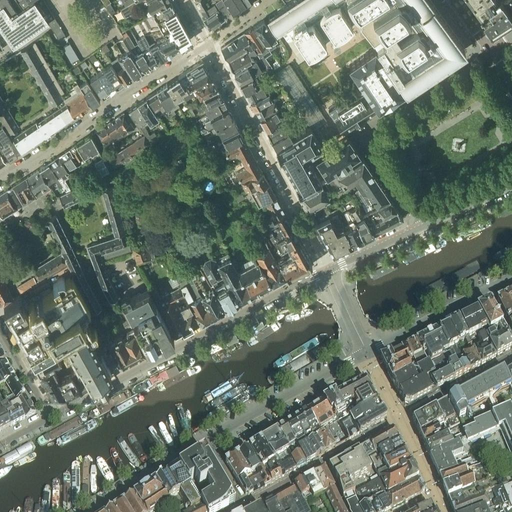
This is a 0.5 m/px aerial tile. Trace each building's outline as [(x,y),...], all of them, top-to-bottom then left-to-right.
[(0,0),(0,28),(12,47),(48,22),(59,37),(64,34),(43,0),(21,0),(18,2),(16,0),(0,0)] [(151,13),(170,1),(169,0),(152,0),(149,3),(146,4),(138,9),(140,12),(145,10),(148,16),(151,13)] [(193,0),(200,11),(206,7),(210,4),(214,1),(212,0),(193,0)] [(212,0),(214,1),(223,16),(232,11),(227,3),(224,0),(212,0)] [(224,0),(227,3),(232,11),(239,6),(235,0),(224,0)] [(401,87),(404,85),(405,87),(421,77),(425,75),(442,65),(446,62),(466,48),(430,0),(292,0),(284,6),(285,7),(274,14),(282,25),(279,27),(281,30),(280,30),(286,39),(287,39),(287,40),(288,40),(289,40),(290,40),(291,39),(293,39),(301,52),(305,50),(307,54),(309,53),(311,53),(312,52),(314,52),(316,51),(317,50),(319,49),(320,48),(321,47),(323,45),(324,44),(327,40),(328,39),(331,37),(336,36),(338,35),(340,34),(342,33),(344,32),(346,31),(348,29),(349,28),(351,26),(353,23),(354,22),(355,21),(356,21),(357,20),(358,19),(359,19),(383,54),(380,56),(374,48),(349,64),(361,82),(346,92),(348,95),(328,108),(342,129),(403,90),(401,87)] [(470,0),(479,11),(497,0),(470,0)] [(511,19),(511,10),(504,0),(497,0),(479,11),(494,32),(511,19)] [(156,21),(174,9),(170,1),(151,13),(156,21)] [(214,1),(210,4),(206,7),(216,21),(223,16),(214,1)] [(115,11),(110,3),(106,6),(111,14),(115,11)] [(216,21),(206,7),(200,11),(209,26),(216,21)] [(180,45),(182,44),(185,42),(185,39),(189,37),(184,27),(183,26),(183,25),(179,18),(174,9),(156,21),(151,13),(148,16),(134,24),(129,28),(138,43),(142,50),(148,45),(157,41),(165,37),(174,34),(180,45)] [(266,44),(266,45),(276,38),(263,19),(253,25),(262,39),(264,37),(268,42),(266,44)] [(128,28),(117,25),(124,37),(128,34),(125,29),(128,28)] [(259,49),(266,45),(266,44),(268,42),(264,37),(262,39),(253,25),(244,32),(252,46),(262,61),(269,70),(272,69),(265,59),(259,49)] [(252,46),(244,32),(220,47),(228,61),(252,46)] [(144,69),(145,69),(151,64),(142,50),(138,43),(134,45),(128,34),(124,37),(144,69)] [(165,37),(157,41),(166,55),(171,52),(172,51),(178,47),(180,45),(174,34),(165,37)] [(131,78),(132,77),(136,75),(144,69),(124,37),(120,40),(126,50),(122,53),(117,56),(131,78)] [(21,51),(31,69),(45,60),(34,41),(21,51)] [(158,60),(166,55),(157,41),(148,45),(158,60)] [(70,62),(78,58),(69,43),(62,47),(70,62)] [(157,60),(158,60),(148,45),(142,50),(151,64),(157,60)] [(252,46),(228,61),(234,71),(254,60),(256,64),(262,61),(252,46)] [(112,63),(112,64),(124,83),(131,78),(117,56),(111,60),(112,63)] [(51,69),(45,60),(31,69),(37,78),(51,69)] [(191,80),(193,79),(207,69),(201,60),(185,71),(191,80)] [(254,60),(234,71),(239,82),(255,73),(257,76),(269,70),(262,61),(256,64),(254,60)] [(118,87),(124,83),(112,64),(106,67),(118,87)] [(275,74),(310,127),(313,130),(318,126),(322,124),(327,120),(289,64),(284,67),(275,74)] [(97,72),(110,92),(118,87),(106,67),(97,72)] [(56,78),(51,69),(37,78),(42,87),(56,78)] [(193,79),(191,80),(185,83),(187,87),(189,90),(211,78),(207,69),(193,79)] [(62,74),(67,83),(74,79),(69,70),(62,74)] [(185,83),(191,80),(185,71),(178,75),(184,85),(185,83)] [(90,77),(103,97),(110,92),(97,72),(90,77)] [(259,82),(257,76),(255,73),(239,82),(245,92),(262,83),(261,81),(259,82)] [(187,87),(185,83),(184,85),(178,75),(166,83),(175,98),(179,106),(180,106),(178,102),(185,98),(181,90),(187,87)] [(63,91),(56,78),(42,87),(52,104),(63,98),(60,93),(63,91)] [(217,89),(211,78),(189,90),(187,87),(181,90),(185,98),(196,92),(199,97),(202,96),(203,97),(217,89)] [(86,80),(79,85),(91,105),(100,99),(86,80)] [(63,99),(66,102),(74,116),(91,105),(79,85),(77,83),(73,86),(76,90),(63,99)] [(166,83),(156,90),(166,106),(171,114),(172,116),(176,113),(174,109),(179,106),(175,98),(166,83)] [(262,83),(245,92),(250,101),(265,92),(267,91),(262,83)] [(197,107),(199,111),(205,108),(208,106),(222,98),(217,89),(203,97),(206,102),(204,104),(198,107),(197,107)] [(156,90),(145,97),(156,113),(162,109),(167,118),(172,116),(171,114),(166,106),(156,90)] [(265,94),(265,92),(250,101),(254,108),(265,103),(269,100),(266,94),(265,94)] [(136,103),(147,119),(150,122),(152,126),(155,124),(152,121),(159,116),(156,113),(145,97),(136,103)] [(227,107),(222,98),(208,106),(205,108),(208,114),(209,117),(227,107)] [(260,119),(275,111),(279,108),(274,101),(267,106),(265,103),(254,108),(260,119)] [(66,102),(57,108),(66,121),(74,116),(66,102)] [(150,122),(147,119),(136,103),(127,109),(137,125),(142,133),(146,130),(143,125),(150,122)] [(232,117),(227,107),(209,117),(208,114),(195,121),(202,136),(211,131),(222,125),(221,123),(232,117)] [(49,113),(58,127),(66,121),(57,108),(49,113)] [(0,113),(0,117),(9,132),(19,126),(8,109),(0,113)] [(260,119),(266,130),(277,124),(282,122),(280,117),(275,111),(260,119)] [(129,121),(123,112),(112,119),(119,128),(129,121)] [(41,119),(50,132),(58,127),(49,113),(41,119)] [(219,132),(221,135),(221,136),(238,127),(232,117),(221,123),(222,125),(211,131),(212,135),(219,132)] [(119,128),(112,119),(104,125),(110,134),(119,128)] [(286,120),(282,122),(277,124),(266,130),(271,139),(291,129),(286,120)] [(28,126),(38,140),(46,135),(36,122),(35,121),(28,126)] [(119,128),(124,136),(134,129),(129,121),(119,128)] [(18,155),(17,155),(16,153),(19,151),(2,125),(2,126),(0,126),(0,140),(3,144),(0,146),(9,160),(10,161),(18,155)] [(110,134),(104,125),(95,130),(101,140),(110,134)] [(30,146),(38,140),(28,126),(20,131),(30,146)] [(223,148),(227,147),(243,138),(238,127),(221,136),(221,135),(207,143),(215,159),(220,157),(217,152),(223,148)] [(293,133),(291,134),(289,135),(291,138),(275,147),(285,163),(300,193),(300,192),(321,182),(324,181),(312,159),(311,157),(310,154),(321,146),(310,127),(295,135),(293,133)] [(119,128),(110,134),(115,141),(124,136),(119,128)] [(271,139),(275,147),(291,138),(289,135),(291,134),(293,133),(291,129),(271,139)] [(21,151),(30,146),(20,131),(12,137),(21,151)] [(134,140),(140,149),(150,143),(155,140),(149,131),(144,134),(134,140)] [(105,163),(90,134),(76,143),(83,156),(91,151),(95,160),(94,160),(97,166),(98,166),(102,175),(109,172),(105,163)] [(110,134),(101,140),(106,148),(115,141),(110,134)] [(348,136),(347,137),(312,159),(324,181),(337,174),(362,157),(348,136)] [(249,147),(243,138),(227,147),(223,148),(229,158),(238,154),(249,147)] [(125,146),(131,155),(140,149),(134,140),(125,146)] [(86,160),(83,156),(76,143),(69,148),(78,165),(81,164),(86,160)] [(125,146),(117,152),(123,161),(131,155),(125,146)] [(256,161),(249,147),(238,154),(245,167),(256,161)] [(58,155),(68,174),(70,174),(68,171),(78,165),(69,148),(58,155)] [(117,152),(109,157),(108,157),(114,166),(123,161),(117,152)] [(68,174),(58,155),(48,162),(57,176),(63,186),(66,192),(71,189),(64,176),(68,174)] [(372,198),(375,203),(388,196),(362,157),(337,174),(342,183),(344,186),(354,179),(360,188),(355,191),(363,202),(368,200),(372,198)] [(245,167),(236,172),(245,191),(250,189),(256,187),(268,182),(256,161),(245,167)] [(63,186),(57,176),(48,162),(39,168),(48,182),(54,178),(59,188),(63,186)] [(39,168),(26,176),(36,197),(51,188),(51,187),(48,182),(39,168)] [(321,182),(300,192),(309,209),(329,198),(326,193),(331,191),(342,183),(337,174),(324,181),(321,182)] [(59,195),(64,206),(106,186),(101,175),(71,189),(66,192),(59,195)] [(26,176),(11,186),(17,196),(22,204),(22,205),(36,197),(26,176)] [(256,187),(250,189),(258,205),(264,202),(275,195),(268,182),(256,187)] [(126,232),(116,198),(113,187),(101,190),(114,235),(126,232)] [(18,206),(8,188),(0,193),(0,216),(1,218),(19,208),(18,206)] [(238,201),(244,198),(242,193),(235,196),(238,201)] [(353,243),(364,237),(356,218),(363,215),(357,205),(360,203),(354,193),(341,200),(345,208),(343,209),(348,219),(341,222),(344,227),(353,243)] [(275,195),(264,202),(268,210),(279,203),(275,195)] [(390,199),(388,196),(375,203),(372,198),(368,200),(372,208),(367,211),(362,202),(360,203),(357,205),(363,215),(367,221),(395,206),(390,199)] [(279,203),(268,210),(270,214),(271,213),(274,217),(284,211),(282,207),(279,203)] [(395,206),(367,221),(374,232),(403,217),(395,206)] [(511,208),(494,216),(497,223),(511,216),(511,208)] [(270,214),(259,220),(264,227),(275,221),(281,232),(292,226),(289,220),(284,211),(274,217),(271,213),(270,214)] [(316,222),(327,243),(339,236),(336,229),(344,227),(341,222),(336,212),(329,215),(316,222)] [(61,251),(68,264),(71,270),(72,270),(78,284),(93,311),(102,307),(87,280),(73,249),(56,214),(46,220),(55,238),(60,249),(61,251)] [(374,232),(367,221),(363,215),(356,218),(364,237),(374,232)] [(491,219),(453,236),(456,244),(495,227),(491,219)] [(264,233),(257,220),(250,224),(255,232),(264,233)] [(275,221),(264,227),(272,241),(276,241),(279,246),(273,249),(274,250),(278,258),(288,275),(300,269),(302,268),(310,264),(311,261),(310,259),(306,252),(304,249),(297,235),(292,226),(281,232),(275,221)] [(344,227),(336,229),(339,236),(327,243),(333,253),(349,245),(353,243),(344,227)] [(86,245),(91,257),(100,253),(102,259),(131,250),(129,244),(125,246),(121,234),(86,245)] [(259,260),(273,283),(286,276),(280,266),(279,266),(266,242),(262,244),(260,241),(259,242),(261,245),(257,247),(260,253),(256,256),(259,260)] [(245,277),(254,293),(273,283),(259,260),(256,256),(260,253),(257,247),(261,245),(259,242),(248,248),(255,262),(238,271),(242,279),(245,277)] [(443,242),(399,261),(403,270),(446,250),(443,242)] [(146,245),(132,249),(137,263),(150,260),(146,245)] [(511,246),(493,256),(497,264),(511,256),(511,246)] [(47,277),(68,264),(61,251),(32,269),(38,279),(45,275),(47,277)] [(238,271),(230,256),(228,252),(216,259),(210,257),(204,260),(203,266),(211,282),(223,276),(226,281),(224,283),(226,286),(229,285),(230,284),(239,301),(254,293),(245,277),(242,279),(238,271)] [(102,259),(100,253),(91,257),(102,287),(109,301),(118,297),(111,282),(104,266),(102,259)] [(481,261),(455,275),(460,284),(486,270),(481,261)] [(187,266),(213,315),(225,309),(213,288),(206,292),(194,270),(200,267),(197,262),(187,266)] [(390,263),(363,275),(366,282),(393,270),(390,263)] [(189,302),(200,322),(213,315),(187,266),(185,268),(186,270),(175,275),(180,286),(189,302)] [(2,304),(3,303),(18,295),(15,289),(10,292),(0,273),(0,301),(2,304)] [(17,286),(18,288),(21,293),(32,287),(31,284),(36,281),(33,276),(17,286)] [(46,288),(26,299),(47,334),(60,327),(81,364),(91,383),(94,381),(99,379),(111,373),(107,365),(77,310),(85,305),(70,279),(67,281),(67,282),(66,282),(66,283),(66,284),(64,285),(62,283),(63,283),(64,283),(64,282),(64,281),(64,280),(64,279),(64,278),(63,278),(62,278),(61,278),(60,278),(57,279),(53,280),(45,285),(46,288)] [(446,278),(414,295),(419,305),(451,288),(446,278)] [(216,291),(226,309),(239,301),(230,284),(229,285),(226,286),(224,283),(218,286),(216,282),(212,284),(216,291)] [(187,329),(200,322),(189,302),(180,286),(166,293),(187,329)] [(160,346),(174,338),(148,289),(130,297),(129,295),(119,299),(131,322),(135,329),(141,342),(147,353),(160,346)] [(160,297),(155,289),(151,291),(156,299),(175,336),(187,329),(166,293),(160,297)] [(326,305),(329,306),(356,294),(356,291),(326,305)] [(511,292),(497,300),(508,321),(511,318),(511,292)] [(18,295),(3,303),(3,304),(4,304),(9,313),(7,313),(7,314),(11,321),(13,320),(16,325),(14,326),(21,338),(23,337),(26,342),(23,343),(30,355),(49,344),(48,342),(18,295)] [(483,322),(496,316),(490,305),(489,305),(489,304),(488,304),(487,305),(481,308),(480,308),(478,310),(477,310),(483,322)] [(487,329),(483,322),(477,310),(471,313),(480,333),(487,329)] [(460,323),(468,339),(480,333),(471,313),(458,320),(460,323)] [(366,316),(339,328),(339,332),(368,318),(366,316)] [(504,329),(496,316),(483,322),(487,329),(489,332),(497,328),(500,331),(504,329)] [(457,320),(448,325),(459,344),(464,341),(468,348),(472,346),(468,339),(460,323),(459,324),(457,320)] [(457,345),(459,344),(448,325),(417,341),(424,353),(429,363),(449,353),(453,361),(456,367),(466,363),(462,355),(457,345)] [(127,336),(123,338),(135,359),(145,354),(139,343),(141,342),(135,329),(126,333),(127,336)] [(511,348),(511,343),(509,339),(504,329),(500,331),(502,336),(499,337),(500,338),(498,339),(506,352),(511,348)] [(493,333),(485,337),(496,357),(506,352),(498,339),(500,338),(499,337),(496,339),(493,333)] [(118,369),(135,359),(123,338),(120,335),(109,341),(119,359),(114,361),(118,369)] [(477,338),(481,345),(488,361),(496,357),(485,337),(484,335),(477,338)] [(415,357),(424,353),(417,341),(408,344),(415,357)] [(51,343),(49,344),(30,355),(34,362),(55,351),(51,343)] [(398,350),(405,365),(407,364),(411,362),(410,359),(413,358),(417,366),(410,369),(411,372),(429,363),(424,353),(415,357),(408,344),(407,345),(398,350)] [(488,361),(481,345),(473,349),(481,366),(488,361)] [(34,362),(40,373),(53,365),(64,358),(60,349),(55,351),(34,362)] [(466,363),(470,371),(470,372),(481,366),(473,349),(462,355),(466,363)] [(398,368),(405,365),(398,350),(391,353),(398,368)] [(380,359),(391,382),(411,372),(410,369),(409,369),(407,364),(405,365),(398,368),(391,353),(389,354),(380,359)] [(449,353),(429,363),(435,374),(418,384),(418,386),(425,382),(430,394),(453,380),(448,371),(450,370),(447,364),(453,361),(449,353)] [(53,365),(40,373),(46,385),(55,380),(59,378),(55,372),(62,368),(59,363),(65,360),(64,358),(53,365)] [(55,372),(59,378),(68,395),(81,388),(71,370),(71,369),(70,370),(65,360),(59,363),(62,368),(55,372)] [(0,374),(10,370),(5,361),(0,363),(0,374)] [(448,371),(453,380),(470,371),(466,363),(456,367),(453,361),(447,364),(450,370),(448,371)] [(411,372),(391,382),(398,395),(418,384),(435,374),(429,363),(411,372)] [(511,363),(503,369),(511,387),(511,386),(511,363)] [(71,370),(81,388),(91,383),(81,364),(71,369),(71,370)] [(493,399),(500,394),(510,389),(503,369),(477,383),(457,394),(469,414),(476,410),(486,403),(493,399)] [(10,370),(0,374),(0,386),(5,384),(15,379),(10,370)] [(46,385),(56,402),(68,395),(59,378),(55,380),(46,385)] [(366,391),(370,389),(365,379),(365,378),(349,386),(355,397),(366,391)] [(10,393),(20,388),(15,379),(5,384),(10,393)] [(419,400),(430,394),(425,382),(418,386),(418,384),(398,395),(404,405),(408,406),(419,400)] [(349,386),(334,395),(340,406),(355,397),(349,386)] [(15,400),(24,395),(20,388),(10,393),(15,400)] [(347,417),(350,416),(373,403),(377,401),(371,389),(366,392),(366,391),(355,397),(340,406),(347,417)] [(470,417),(457,394),(448,400),(460,421),(470,417)] [(340,406),(334,395),(322,402),(331,416),(333,414),(337,423),(339,425),(351,418),(350,416),(347,417),(340,406)] [(18,411),(23,420),(35,414),(25,397),(9,406),(13,413),(18,411)] [(0,413),(9,428),(23,420),(18,411),(13,413),(9,406),(7,403),(3,406),(0,400),(0,413)] [(351,418),(355,425),(382,410),(377,401),(377,402),(373,404),(373,403),(350,416),(351,418)] [(436,407),(435,407),(443,424),(445,423),(448,430),(459,425),(446,401),(437,406),(436,407)] [(331,416),(322,402),(306,412),(319,432),(320,431),(328,426),(329,428),(337,423),(333,414),(331,416)] [(413,422),(419,435),(435,428),(443,424),(435,407),(414,419),(413,422)] [(429,457),(434,468),(439,478),(456,471),(463,468),(460,461),(453,465),(448,454),(460,449),(460,448),(499,431),(511,460),(511,413),(509,407),(505,408),(495,413),(473,423),(474,426),(462,432),(466,439),(463,440),(452,446),(429,457)] [(360,434),(384,420),(385,416),(382,410),(355,425),(360,434)] [(312,436),(319,432),(306,412),(299,417),(312,436)] [(0,432),(9,428),(0,413),(0,432)] [(312,436),(299,417),(292,421),(303,441),(306,445),(314,440),(312,436)] [(359,434),(360,434),(355,425),(351,418),(339,425),(348,441),(349,440),(350,439),(357,435),(359,434)] [(303,441),(292,421),(284,426),(295,446),(303,441)] [(443,424),(435,428),(419,435),(424,445),(440,437),(447,434),(443,424)] [(300,454),(295,446),(284,426),(276,431),(291,458),(300,454)] [(374,454),(394,443),(398,440),(393,430),(368,443),(369,445),(374,454)] [(291,458),(276,431),(269,436),(285,464),(291,461),(293,459),(300,455),(300,454),(291,458)] [(312,436),(314,440),(324,455),(335,448),(325,432),(322,434),(320,431),(319,432),(312,436)] [(440,437),(424,445),(429,457),(452,446),(463,440),(461,435),(450,440),(447,434),(440,437)] [(285,464),(269,436),(261,441),(273,460),(278,469),(282,466),(285,464)] [(306,445),(315,460),(324,455),(314,440),(306,445)] [(400,453),(404,451),(399,440),(394,443),(374,454),(375,456),(380,464),(400,453)] [(273,460),(261,441),(249,448),(262,468),(264,467),(265,468),(268,467),(266,464),(273,460)] [(300,455),(305,465),(315,460),(306,445),(303,441),(295,446),(300,454),(300,455)] [(369,445),(359,451),(358,450),(343,458),(343,459),(328,467),(339,485),(342,498),(352,494),(354,493),(349,484),(370,472),(365,462),(369,459),(375,456),(374,454),(369,445)] [(249,476),(255,474),(259,471),(247,449),(238,455),(249,476)] [(199,503),(200,505),(204,511),(219,511),(235,503),(203,451),(178,466),(188,483),(193,479),(199,488),(206,483),(213,494),(200,502),(199,503)] [(410,465),(404,452),(400,454),(400,453),(380,464),(375,456),(369,459),(379,479),(406,467),(410,465)] [(238,482),(249,476),(238,455),(225,463),(238,482)] [(291,461),(296,470),(305,465),(300,455),(293,459),(291,461)] [(278,469),(273,460),(266,464),(268,467),(271,473),(267,475),(269,479),(271,484),(281,478),(276,470),(278,469)] [(439,478),(442,488),(487,471),(484,465),(485,465),(482,460),(463,468),(456,471),(439,478)] [(282,466),(287,475),(296,470),(291,461),(285,464),(282,466)] [(418,479),(412,468),(411,465),(406,467),(379,479),(354,493),(352,494),(358,507),(366,502),(368,505),(377,500),(384,496),(397,490),(406,485),(413,482),(418,479)] [(188,483),(178,466),(166,474),(189,511),(200,505),(199,503),(200,502),(188,483)] [(281,478),(287,475),(282,466),(278,469),(276,470),(281,478)] [(328,491),(334,488),(324,468),(318,472),(328,491)] [(244,479),(253,494),(271,484),(268,480),(269,479),(267,475),(265,473),(264,473),(262,470),(259,471),(255,474),(249,476),(244,479)] [(491,480),(487,471),(442,488),(444,493),(447,499),(489,481),(491,480)] [(328,491),(318,472),(312,475),(322,494),(322,495),(324,493),(328,491)] [(188,511),(189,511),(166,474),(155,481),(168,504),(172,511),(188,511)] [(322,494),(312,475),(303,480),(309,492),(313,499),(322,494)] [(248,496),(253,494),(244,479),(238,482),(237,482),(245,495),(246,496),(248,496)] [(397,490),(405,504),(413,499),(417,497),(424,493),(418,479),(413,482),(406,485),(397,490)] [(309,492),(303,480),(294,484),(301,497),(309,492)] [(155,511),(168,504),(155,481),(133,495),(143,511),(155,511)] [(451,510),(493,491),(489,481),(447,499),(451,510)] [(511,483),(493,491),(451,510),(452,510),(452,511),(474,511),(494,504),(497,511),(506,511),(511,509),(511,483)] [(308,511),(302,499),(299,501),(293,488),(287,491),(297,511),(308,511)] [(345,511),(334,488),(328,491),(324,493),(333,511),(345,511)] [(384,496),(392,511),(405,504),(397,490),(384,496)] [(297,511),(287,491),(275,497),(280,506),(277,507),(279,511),(297,511)] [(360,511),(358,507),(352,494),(342,498),(348,511),(360,511)] [(143,511),(133,495),(124,501),(131,511),(143,511)] [(383,511),(389,511),(392,511),(384,496),(377,500),(383,511)] [(275,497),(268,501),(274,511),(279,511),(277,507),(280,506),(275,497)] [(371,511),(383,511),(377,500),(368,505),(371,511)] [(131,511),(124,501),(123,502),(120,504),(114,508),(116,511),(131,511)] [(274,511),(268,501),(263,504),(267,511),(274,511)] [(371,511),(368,505),(366,502),(358,507),(360,511),(371,511)]
